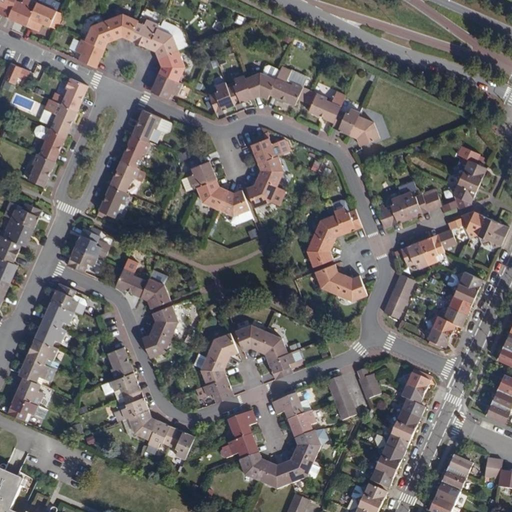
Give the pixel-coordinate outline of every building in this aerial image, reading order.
[(0,0),(0,13),(11,18),(18,1),(18,0),(0,0)] [(25,0),(24,4),(18,1),(11,18),(29,26),(39,3),(30,0),(25,0)] [(39,3),(29,26),(42,32),(44,27),(48,24),(52,26),(59,10),(40,2),(39,3)] [(134,40),(141,23),(142,21),(128,14),(111,21),(118,41),(127,37),(134,40)] [(134,40),(152,49),(161,29),(163,24),(151,19),(148,26),(141,23),(134,40)] [(110,44),(118,41),(111,21),(95,26),(88,42),(107,50),(110,44)] [(162,60),(182,52),(176,36),(161,29),(152,49),(159,52),(162,60)] [(99,68),(107,50),(88,42),(84,40),(78,52),(84,55),(82,61),(99,68)] [(161,74),(181,83),(188,67),(182,52),(162,60),(165,67),(161,74)] [(24,69),(12,64),(5,80),(17,85),(24,69)] [(262,72),(249,77),(256,97),(259,96),(260,95),(262,92),(270,95),(270,94),(277,79),(262,72)] [(186,85),(181,83),(161,74),(155,90),(172,98),(175,92),(181,94),(186,85)] [(256,97),(249,77),(248,74),(238,78),(241,84),(231,87),(236,101),(246,97),(247,101),(256,97)] [(277,79),(270,94),(273,95),(274,93),(294,102),(293,103),(296,104),(304,87),(293,82),(292,85),(277,78),(277,79)] [(68,99),(64,106),(80,113),(90,90),(89,90),(90,87),(73,79),(68,90),(71,91),(68,99)] [(236,101),(231,87),(229,81),(219,84),(222,91),(212,94),(218,107),(227,104),(229,107),(238,104),(236,101)] [(346,95),(336,92),(332,102),(326,100),(327,98),(311,90),(305,101),(311,104),(309,110),(311,111),(312,110),(332,118),(331,120),(334,122),(340,110),(346,95)] [(64,106),(68,99),(60,95),(57,103),(61,105),(64,106)] [(69,138),(80,113),(64,106),(61,105),(55,102),(50,113),(59,117),(53,131),(69,138)] [(340,110),(334,122),(334,123),(343,127),(341,130),(351,135),(360,115),(362,112),(351,107),(348,113),(340,110)] [(144,108),(132,134),(149,141),(154,129),(157,130),(160,125),(168,129),(172,121),(144,108)] [(360,115),(351,135),(355,136),(356,135),(360,134),(364,145),(381,138),(375,122),(360,115)] [(38,137),(48,142),(42,156),(57,163),(69,138),(53,131),(43,126),(39,128),(37,133),(38,137)] [(149,141),(132,134),(121,158),(138,166),(143,154),(146,156),(152,142),(149,141)] [(356,135),(355,136),(357,137),(361,146),(364,145),(360,134),(356,135)] [(262,162),(278,155),(288,151),(283,138),(271,143),(269,137),(265,139),(254,143),(259,155),(255,157),(258,163),(262,162)] [(259,155),(254,143),(250,145),(255,157),(259,155)] [(57,163),(42,156),(39,155),(34,167),(37,168),(31,180),(47,187),(57,163)] [(261,180),(277,187),(285,170),(278,155),(262,162),(266,172),(262,173),(260,174),(258,179),(261,180)] [(110,183),(127,190),(132,179),(135,181),(141,167),(138,166),(121,158),(110,183)] [(210,160),(206,161),(211,173),(215,171),(210,160)] [(461,163),(464,172),(483,180),(488,168),(470,160),(461,163)] [(197,186),(215,180),(217,179),(215,171),(211,173),(206,161),(193,167),(195,173),(180,179),(185,191),(197,186)] [(456,176),(459,183),(477,192),(483,180),(464,172),(456,176)] [(223,189),(225,188),(221,186),(217,179),(215,180),(219,190),(223,189)] [(257,188),(261,180),(258,179),(255,185),(251,186),(254,187),(257,188)] [(215,180),(197,186),(202,201),(219,208),(226,192),(227,189),(225,188),(223,189),(219,190),(215,180)] [(271,201),(277,187),(261,180),(257,188),(254,187),(251,186),(247,188),(255,208),(271,201)] [(130,192),(127,190),(110,183),(99,209),(116,216),(120,205),(124,206),(130,192)] [(477,192),(459,183),(451,187),(454,195),(472,203),(477,192)] [(226,192),(219,208),(235,215),(231,223),(237,225),(253,218),(243,190),(239,191),(238,193),(236,197),(226,192)] [(411,191),(402,195),(411,218),(421,215),(420,212),(429,209),(423,194),(414,198),(411,191)] [(431,194),(436,208),(443,206),(438,191),(431,194)] [(424,196),(430,211),(436,208),(431,194),(424,196)] [(393,198),(395,205),(385,209),(384,205),(377,208),(385,229),(392,226),(391,223),(400,220),(401,222),(411,218),(402,195),(393,198)] [(458,200),(443,206),(446,213),(460,207),(458,200)] [(20,211),(21,208),(8,202),(3,216),(8,218),(10,219),(14,208),(20,211)] [(23,203),(21,208),(20,211),(14,208),(10,219),(33,229),(41,211),(23,203)] [(335,211),(336,214),(343,230),(344,234),(353,231),(352,227),(362,223),(356,209),(347,213),(345,207),(335,211)] [(471,239),(479,235),(488,217),(476,211),(467,230),(471,239)] [(333,234),(343,230),(336,214),(321,220),(314,236),(331,244),(333,245),(335,241),(335,239),(333,234)] [(449,223),(452,229),(452,230),(467,224),(464,217),(449,223)] [(488,217),(479,235),(483,244),(491,241),(499,222),(488,217)] [(10,219),(8,218),(3,230),(10,233),(8,239),(21,245),(25,247),(33,229),(10,219)] [(510,227),(499,222),(491,241),(494,250),(502,245),(510,227)] [(83,227),(74,246),(97,256),(101,248),(95,245),(99,235),(83,227)] [(446,231),(451,246),(458,243),(452,230),(452,229),(446,231)] [(10,233),(3,230),(1,236),(8,239),(10,233)] [(335,241),(337,237),(344,235),(344,234),(343,230),(333,234),(335,239),(335,241)] [(451,246),(446,231),(439,234),(440,238),(445,249),(451,246)] [(0,257),(13,263),(21,245),(8,239),(0,235),(0,257)] [(327,253),(331,244),(314,236),(308,250),(314,266),(333,259),(332,255),(330,254),(327,253)] [(445,249),(440,238),(431,241),(430,237),(420,241),(430,265),(439,261),(439,260),(443,258),(445,258),(443,252),(446,251),(445,249)] [(420,269),(430,265),(420,241),(411,245),(413,249),(403,252),(408,266),(417,263),(420,269)] [(97,256),(74,246),(66,266),(83,273),(87,263),(93,265),(97,256)] [(13,263),(0,257),(0,278),(10,283),(17,265),(13,263)] [(342,274),(339,273),(336,263),(332,265),(336,275),(336,276),(340,275),(342,274)] [(342,274),(340,275),(336,276),(336,275),(332,265),(316,271),(322,289),(336,295),(343,279),(345,275),(342,274)] [(140,298),(147,281),(133,275),(134,272),(124,267),(114,287),(140,298)] [(456,275),(460,283),(479,291),(484,279),(466,271),(456,275)] [(399,280),(413,287),(416,280),(401,274),(399,280)] [(353,279),(345,275),(343,279),(354,284),(356,279),(357,277),(353,279)] [(336,295),(353,302),(368,296),(360,276),(357,277),(356,279),(354,284),(343,279),(336,295)] [(149,277),(147,281),(140,298),(147,301),(150,308),(170,300),(163,283),(149,277)] [(10,283),(0,278),(0,301),(2,302),(10,283)] [(410,293),(413,287),(399,280),(396,287),(410,293)] [(72,293),(73,290),(58,283),(55,282),(48,300),(71,310),(80,314),(85,303),(82,298),(72,293)] [(479,291),(460,283),(452,286),(455,295),(474,303),(479,291)] [(393,293),(407,299),(410,293),(396,287),(393,293)] [(404,306),(407,299),(393,293),(390,299),(404,306)] [(474,303),(455,295),(446,298),(449,306),(468,315),(474,303)] [(402,312),(404,306),(390,299),(387,305),(402,312)] [(71,310),(48,300),(39,319),(58,327),(61,320),(66,323),(72,310),(71,310)] [(152,328),(171,337),(178,321),(172,304),(151,312),(155,321),(152,328)] [(402,312),(387,305),(384,312),(399,319),(402,312)] [(468,315),(449,306),(442,310),(439,315),(458,324),(463,326),(468,315)] [(431,319),(434,326),(453,335),(458,324),(444,318),(439,315),(431,319)] [(39,319),(31,337),(50,345),(53,339),(58,341),(63,330),(58,327),(39,319)] [(251,347),(258,350),(267,331),(251,323),(235,330),(243,350),(251,347)] [(453,335),(434,326),(425,330),(429,340),(431,341),(430,344),(442,350),(443,346),(447,348),(453,335)] [(164,352),(171,337),(152,328),(149,336),(141,339),(150,359),(164,352)] [(208,354),(227,362),(231,354),(239,352),(231,331),(216,337),(208,354)] [(281,338),(267,331),(258,350),(264,353),(267,361),(287,354),(281,338)] [(50,345),(31,337),(23,355),(42,363),(45,357),(50,359),(55,347),(50,345)] [(511,348),(504,345),(501,350),(499,355),(498,359),(511,365),(511,348)] [(113,380),(133,372),(123,346),(105,353),(112,368),(108,370),(113,380)] [(298,350),(287,354),(267,361),(275,380),(291,373),(290,369),(300,365),(302,360),(298,350)] [(203,367),(207,357),(200,354),(196,364),(203,367)] [(225,368),(227,362),(208,354),(207,357),(203,367),(202,369),(208,384),(228,377),(225,368)] [(14,374),(19,376),(33,382),(36,376),(41,378),(47,366),(42,363),(23,355),(14,374)] [(53,369),(47,366),(42,378),(48,380),(53,369)] [(360,379),(368,376),(365,368),(357,371),(360,379)] [(408,384),(425,392),(430,380),(428,379),(429,377),(413,369),(412,372),(403,375),(408,384)] [(140,391),(133,372),(113,380),(100,385),(104,395),(113,391),(119,389),(123,398),(140,391)] [(375,374),(368,376),(360,379),(360,380),(362,386),(377,380),(375,374)] [(501,383),(499,388),(511,393),(511,376),(505,374),(503,378),(501,383)] [(33,382),(19,376),(11,394),(34,404),(36,405),(41,393),(34,389),(36,383),(33,382)] [(342,376),(327,382),(329,388),(344,382),(342,376)] [(228,377),(208,384),(196,389),(200,398),(213,394),(216,402),(235,395),(228,377)] [(362,386),(365,393),(380,387),(377,380),(362,386)] [(332,395),(347,389),(344,382),(329,388),(332,395)] [(402,396),(420,403),(425,392),(408,384),(399,388),(402,396)] [(380,387),(365,393),(368,400),(383,394),(380,387)] [(511,393),(499,388),(498,388),(495,395),(492,401),(509,409),(511,410),(511,408),(511,393)] [(119,389),(113,391),(117,400),(123,398),(119,389)] [(332,395),(334,402),(350,396),(347,389),(332,395)] [(148,409),(140,391),(123,398),(126,406),(120,409),(124,418),(127,417),(148,409)] [(288,420),(304,413),(299,402),(296,393),(273,402),(277,415),(282,413),(286,414),(288,420)] [(30,413),(34,404),(11,394),(4,411),(20,419),(24,410),(30,413)] [(350,396),(334,402),(337,408),(352,402),(350,396)] [(399,402),(403,410),(421,418),(426,406),(420,403),(402,396),(399,402)] [(299,402),(304,413),(312,410),(307,399),(299,402)] [(509,409),(492,401),(490,406),(488,411),(486,415),(505,424),(508,417),(506,414),(509,409)] [(337,408),(339,415),(355,409),(352,402),(337,408)] [(36,405),(34,404),(30,413),(38,417),(43,408),(36,405)] [(151,418),(148,409),(127,417),(133,432),(149,439),(157,421),(151,418)] [(355,409),(339,415),(341,421),(357,415),(355,409)] [(235,440),(251,434),(248,428),(250,425),(256,423),(251,410),(227,420),(235,440)] [(295,438),(314,431),(310,422),(316,420),(312,410),(304,413),(288,420),(295,438)] [(398,421),(416,429),(421,418),(403,410),(393,413),(398,421)] [(159,442),(168,446),(176,429),(157,421),(149,439),(147,443),(156,447),(159,442)] [(394,432),(411,439),(416,429),(398,421),(389,424),(394,432)] [(176,429),(168,446),(176,450),(174,455),(184,460),(194,437),(176,429)] [(314,431),(295,438),(298,445),(295,453),(314,462),(321,445),(316,430),(314,431)] [(384,435),(388,444),(406,451),(411,439),(394,432),(384,435)] [(258,453),(251,434),(235,440),(227,443),(228,444),(231,452),(237,450),(240,459),(258,453)] [(225,456),(231,452),(228,444),(220,447),(221,449),(219,449),(219,451),(220,454),(223,454),(223,456),(225,456)] [(382,455),(401,463),(406,451),(388,444),(378,447),(382,455)] [(258,453),(240,459),(238,460),(244,475),(260,482),(268,463),(261,460),(258,453)] [(284,464),(291,484),(307,477),(312,480),(315,479),(320,467),(313,465),(314,462),(295,453),(291,460),(284,464)] [(396,474),(401,463),(382,455),(374,458),(378,466),(396,474)] [(453,464),(450,470),(465,477),(467,478),(470,472),(469,468),(471,463),(456,456),(455,460),(453,464)] [(493,478),(496,459),(488,458),(485,477),(493,478)] [(496,459),(493,478),(500,479),(502,470),(502,468),(503,460),(496,459)] [(275,489),(291,484),(284,464),(276,467),(268,463),(260,482),(275,489)] [(390,486),(396,474),(378,466),(369,469),(372,478),(390,486)] [(0,511),(14,511),(10,510),(25,480),(0,468),(0,511)] [(511,469),(511,472),(506,471),(502,470),(500,479),(499,485),(511,487),(511,469)] [(446,479),(443,484),(459,491),(461,492),(464,485),(462,483),(465,477),(450,470),(448,474),(446,479)] [(357,484),(352,495),(353,495),(357,497),(365,494),(383,502),(388,491),(370,483),(362,486),(357,484)] [(439,493),(437,498),(452,505),(454,506),(458,498),(456,496),(459,491),(443,484),(441,488),(439,493)] [(292,501),(306,507),(309,500),(295,494),(292,501)] [(347,507),(351,508),(360,505),(374,511),(378,511),(383,502),(365,494),(357,497),(353,495),(352,495),(347,507)] [(451,511),(450,510),(452,505),(437,498),(435,502),(433,507),(431,511),(432,511),(451,511)] [(289,507),(299,511),(303,511),(306,507),(292,501),(289,507)]
